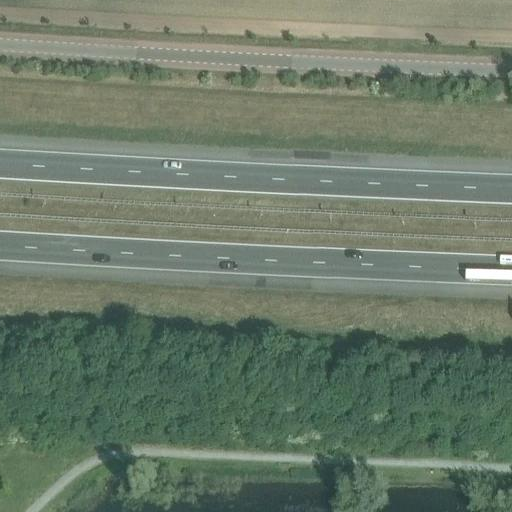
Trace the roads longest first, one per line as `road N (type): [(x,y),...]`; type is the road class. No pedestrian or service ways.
road 1 (motorway): [(511,179),(0,150)]
road 2 (motorway): [(0,245),(511,273)]
road 3 (secondary): [(511,73),(0,46)]
